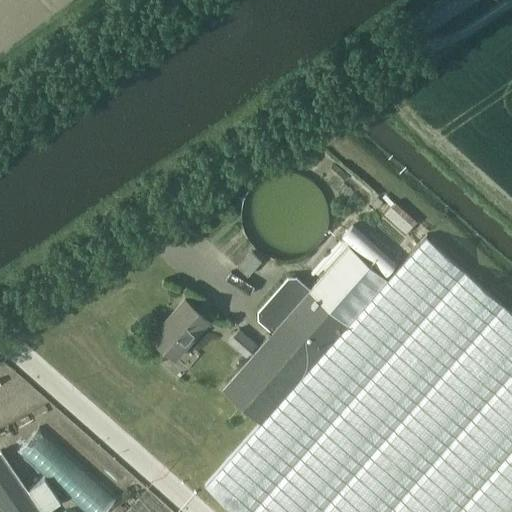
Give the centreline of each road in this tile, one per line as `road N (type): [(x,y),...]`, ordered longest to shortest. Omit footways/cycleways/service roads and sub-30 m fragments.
road 1 (tertiary): [(0,316),(463,0)]
road 2 (unclassified): [(0,109),(159,0)]
